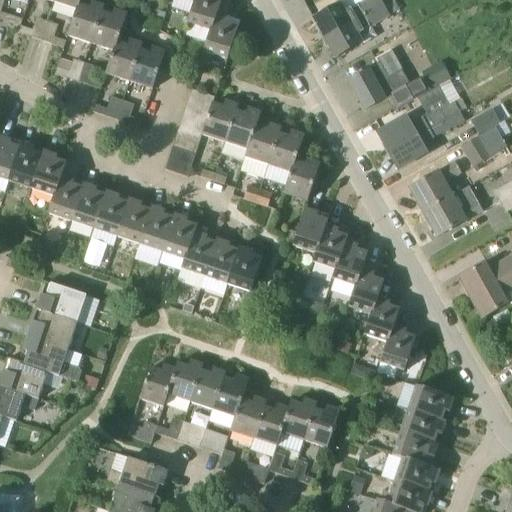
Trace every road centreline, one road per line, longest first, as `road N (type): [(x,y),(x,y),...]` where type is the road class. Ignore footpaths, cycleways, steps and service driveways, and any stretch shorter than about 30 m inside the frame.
road 1 (residential): [(258,0),(508,438)]
road 2 (residential): [(220,202),(83,155),(90,132),(0,74)]
road 3 (residential): [(278,511),(280,504),(204,477),(196,511)]
